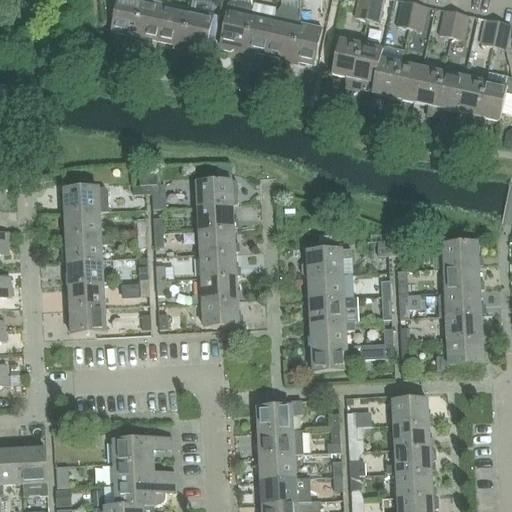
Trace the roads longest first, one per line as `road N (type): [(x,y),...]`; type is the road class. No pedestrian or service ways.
road 1 (residential): [(217,511),(206,384),(189,376),(36,383)]
road 2 (residential): [(510,511),(506,386)]
